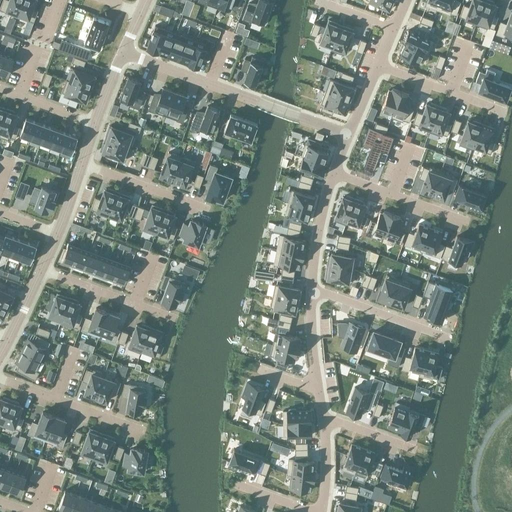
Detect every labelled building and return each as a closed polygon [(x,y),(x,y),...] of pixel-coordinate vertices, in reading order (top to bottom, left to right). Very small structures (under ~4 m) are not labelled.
[(9,0),(3,0),(0,8),(0,9),(17,16),(18,14),(17,14),(22,0),(9,0),(10,0),(9,0)] [(22,0),(17,14),(18,14),(28,18),(27,20),(34,22),(38,10),(32,8),(35,0),(22,0)] [(199,0),(199,1),(217,8),(220,0),(199,0)] [(236,10),(239,0),(220,0),(217,8),(228,12),(230,8),(236,10)] [(258,0),(258,3),(257,6),(249,3),(243,19),(263,26),(265,20),(265,19),(267,14),(268,13),(267,13),(270,6),(271,3),(271,4),(271,3),(271,1),(269,1),(269,0),(268,0),(269,0),(267,0),(258,0)] [(368,0),(372,2),(371,3),(378,7),(379,5),(390,10),(394,0),(368,0)] [(427,0),(426,5),(437,10),(441,0),(427,0)] [(441,0),(437,10),(449,14),(450,12),(456,14),(460,2),(454,0),(441,0)] [(464,5),(459,16),(465,19),(465,20),(476,25),(484,0),(472,0),(470,7),(464,5)] [(489,0),(484,0),(476,25),(487,29),(488,27),(494,29),(498,17),(492,15),(496,5),(493,4),(494,2),(489,0)] [(161,6),(159,12),(171,16),(171,15),(173,10),(161,6)] [(501,22),(496,34),(503,36),(504,34),(511,37),(511,11),(511,12),(507,24),(501,22)] [(422,16),(420,22),(431,26),(434,20),(422,16)] [(94,17),(84,44),(99,49),(109,23),(94,17)] [(328,20),(320,44),(332,48),(341,25),(338,24),(338,23),(328,20)] [(314,22),(310,34),(316,36),(320,25),(314,22)] [(420,22),(418,28),(426,31),(429,32),(431,26),(420,22)] [(332,48),(331,50),(344,55),(353,29),(344,25),(344,26),(341,25),(332,48)] [(158,52),(166,30),(155,26),(153,32),(151,37),(150,39),(147,38),(145,45),(148,46),(147,48),(158,52)] [(409,30),(404,40),(405,41),(405,42),(426,52),(426,53),(428,53),(433,42),(423,37),(426,31),(418,28),(416,33),(409,30)] [(168,55),(176,33),(166,30),(158,52),(168,55)] [(178,59),(186,37),(176,33),(168,55),(178,59)] [(188,63),(196,41),(186,37),(178,59),(188,62),(188,63)] [(361,39),(356,51),(362,53),(367,42),(361,39)] [(62,40),(58,49),(87,59),(90,50),(62,40)] [(208,59),(214,43),(208,41),(206,44),(196,41),(188,63),(199,67),(203,57),(208,59)] [(402,44),(399,50),(401,51),(399,54),(411,59),(410,60),(416,63),(417,62),(421,63),(426,53),(426,52),(405,42),(404,44),(402,44)] [(3,55),(0,64),(0,72),(8,75),(14,59),(3,55)] [(68,55),(66,60),(72,62),(72,63),(83,67),(86,61),(74,57),(68,55)] [(439,55),(435,67),(441,69),(445,57),(439,55)] [(241,70),(246,72),(244,80),(243,80),(243,81),(244,81),(255,85),(262,65),(262,66),(263,65),(262,65),(264,60),(252,56),(251,61),(245,59),(241,70)] [(70,81),(90,89),(92,83),(94,83),(96,77),(74,69),(70,81)] [(495,72),(487,69),(485,74),(480,71),(475,83),(481,85),(479,90),(505,100),(510,87),(492,80),(495,72)] [(342,72),(340,78),(352,82),(354,76),(342,72)] [(46,73),(42,85),(48,87),(52,75),(46,73)] [(131,78),(128,77),(128,78),(127,78),(127,79),(128,79),(127,81),(126,81),(127,82),(124,88),(123,89),(124,89),(122,94),(121,94),(121,95),(122,95),(119,101),(139,108),(144,92),(137,89),(140,81),(138,80),(137,80),(134,79),(135,79),(134,78),(134,79),(131,78),(131,77),(131,78)] [(66,80),(61,92),(71,96),(70,98),(79,101),(79,99),(87,102),(89,95),(87,95),(90,89),(70,81),(66,80)] [(331,80),(327,92),(351,101),(354,93),(352,92),(353,88),(331,80)] [(166,116),(174,91),(163,87),(160,96),(155,94),(149,110),(166,116)] [(389,90),(381,110),(392,114),(393,114),(401,92),(393,89),(392,91),(389,90)] [(182,122),(188,106),(183,104),(186,96),(174,91),(166,116),(182,122)] [(327,92),(320,110),(332,114),(334,109),(346,113),(351,101),(327,92)] [(392,114),(391,117),(403,122),(403,120),(409,122),(413,110),(408,108),(411,98),(408,97),(409,95),(401,92),(393,114),(392,114)] [(417,111),(413,123),(419,125),(418,127),(429,131),(439,105),(431,103),(430,105),(427,104),(423,114),(417,111)] [(439,105),(429,131),(441,136),(441,134),(447,136),(451,124),(445,122),(449,112),(445,110),(446,108),(439,105)] [(219,110),(208,106),(205,114),(197,112),(191,127),(210,134),(219,110)] [(7,109),(0,127),(0,131),(9,135),(9,136),(15,139),(20,127),(14,125),(17,115),(14,114),(15,112),(7,109)] [(225,130),(224,131),(225,131),(250,140),(251,140),(251,139),(257,125),(257,124),(256,123),(247,120),(241,118),(231,115),(232,114),(231,114),(230,115),(225,130)] [(26,118),(20,135),(31,139),(37,122),(35,122),(35,121),(33,121),(33,120),(32,120),(26,118)] [(455,119),(451,131),(457,133),(461,121),(455,119)] [(468,121),(459,144),(469,148),(472,149),(473,147),(472,147),(481,123),(475,121),(473,120),(472,122),(468,121)] [(37,122),(31,139),(41,142),(47,126),(45,125),(43,124),(37,122)] [(130,122),(127,128),(139,132),(141,126),(130,122)] [(376,123),(374,129),(386,133),(388,127),(376,123)] [(481,123),(472,147),(473,147),(490,154),(495,142),(489,140),(493,128),(485,125),(481,124),(482,123),(481,123)] [(47,126),(41,142),(51,146),(57,129),(51,127),(48,126),(49,126),(48,126),(47,126)] [(106,135),(105,138),(131,148),(135,135),(109,126),(106,135)] [(389,151),(394,136),(386,133),(374,129),(369,127),(363,143),(372,147),(365,167),(369,168),(374,170),(378,161),(381,150),(382,149),(389,151)] [(57,129),(51,146),(61,150),(67,133),(66,133),(66,132),(65,132),(65,133),(63,132),(63,131),(63,132),(57,129)] [(324,134),(317,132),(315,138),(322,140),(324,134)] [(67,133),(61,150),(72,154),(78,137),(71,135),(71,134),(71,135),(69,134),(68,133),(68,134),(67,133)] [(104,141),(100,151),(126,160),(131,148),(105,138),(104,142),(104,141)] [(308,138),(301,156),(303,157),(304,157),(314,160),(324,164),(324,162),(326,162),(328,156),(327,155),(328,152),(318,148),(320,143),(308,138)] [(223,143),(214,140),(210,151),(219,155),(223,143)] [(169,152),(159,178),(169,181),(172,182),(181,157),(169,152)] [(146,153),(142,165),(148,167),(152,156),(146,153)] [(152,156),(148,167),(154,170),(158,158),(152,156)] [(181,157),(172,182),(175,183),(175,184),(184,187),(187,180),(189,181),(193,171),(190,170),(194,161),(181,157)] [(303,157),(299,168),(306,171),(304,175),(313,178),(315,174),(321,176),(325,166),(323,165),(324,164),(314,160),(304,157),(303,157)] [(210,164),(205,178),(212,181),(206,196),(215,199),(215,198),(222,200),(231,177),(216,172),(218,167),(210,164)] [(423,166),(419,178),(425,180),(421,190),(425,192),(424,194),(432,197),(441,171),(430,166),(429,168),(423,166)] [(441,171),(432,197),(439,199),(440,197),(444,198),(447,188),(453,191),(457,179),(452,177),(452,175),(441,171)] [(198,174),(193,186),(199,188),(203,176),(198,174)] [(301,174),(299,180),(311,184),(313,178),(304,175),(301,174)] [(299,180),(297,186),(309,190),(311,184),(299,180)] [(20,183),(16,194),(23,197),(27,186),(20,183)] [(33,188),(29,199),(36,201),(34,206),(36,207),(35,210),(44,213),(45,210),(47,211),(48,208),(51,209),(54,200),(51,199),(55,190),(41,185),(40,190),(33,188)] [(459,185),(454,198),(457,199),(472,204),(470,208),(479,212),(486,195),(460,185),(459,185)] [(95,197),(91,209),(97,211),(96,213),(108,217),(117,192),(117,191),(108,188),(108,191),(104,189),(101,199),(95,197)] [(292,190),(288,202),(312,209),(313,205),(314,202),(315,197),(292,190)] [(117,192),(108,217),(120,222),(129,196),(117,192)] [(343,197),(334,220),(346,224),(347,221),(351,209),(355,198),(347,195),(346,198),(343,197)] [(351,209),(347,221),(357,224),(357,226),(363,229),(368,217),(362,215),(365,205),(362,204),(363,201),(355,198),(351,209)] [(288,202),(285,214),(308,221),(310,216),(311,213),(311,212),(312,209),(288,202)] [(133,204),(128,216),(134,218),(138,206),(133,204)] [(152,205),(143,230),(156,235),(157,231),(156,231),(164,209),(152,205)] [(138,206),(134,218),(140,220),(144,208),(138,206)] [(164,209),(156,231),(157,231),(167,235),(167,237),(173,239),(177,227),(171,225),(175,215),(172,214),(173,212),(164,209)] [(371,220),(366,232),(373,234),(373,232),(384,236),(392,214),(384,211),(383,213),(380,212),(376,222),(371,220)] [(392,214),(384,236),(395,240),(394,242),(401,244),(405,233),(399,230),(403,220),(399,219),(400,217),(392,214)] [(183,223),(179,235),(185,237),(184,240),(198,245),(201,237),(203,237),(206,230),(204,229),(206,224),(203,223),(199,222),(196,221),(196,222),(191,220),(189,225),(183,223)] [(289,221),(288,227),(300,230),(302,224),(289,221)] [(409,233),(405,245),(411,247),(411,245),(422,249),(423,249),(431,228),(427,227),(424,226),(424,225),(424,226),(419,224),(415,235),(409,233)] [(288,227),(286,233),(299,236),(300,231),(300,230),(288,227)] [(422,249),(422,251),(440,258),(444,246),(438,243),(442,232),(438,231),(437,230),(437,231),(434,230),(434,229),(431,228),(423,249),(422,249)] [(5,237),(0,250),(0,251),(10,255),(16,238),(15,238),(15,237),(14,237),(12,237),(12,236),(5,234),(4,237),(5,237)] [(280,235),(277,249),(304,255),(304,254),(303,254),(304,250),(305,250),(305,249),(304,249),(303,248),(304,245),(304,244),(305,241),(302,240),(301,239),(301,240),(280,235)] [(349,243),(350,237),(338,235),(337,241),(349,243)] [(447,240),(442,253),(466,262),(473,242),(456,235),(453,242),(447,240)] [(16,238),(10,255),(20,258),(26,242),(20,240),(20,239),(18,239),(18,238),(17,238),(17,239),(16,238)] [(337,243),(336,247),(348,249),(349,247),(349,243),(337,241),(337,243)] [(26,242),(20,258),(31,262),(32,259),(35,249),(36,249),(37,246),(30,243),(28,242),(27,242),(26,242)] [(68,244),(62,261),(72,265),(79,248),(68,244)] [(79,248),(72,265),(83,269),(89,252),(79,248)] [(277,249),(274,263),(296,268),(295,268),(296,268),(299,268),(300,265),(300,264),(301,261),(302,261),(302,260),(303,260),(303,259),(302,259),(303,255),(304,255),(277,249)] [(89,252),(83,269),(93,273),(99,255),(89,252)] [(329,256),(327,265),(328,265),(341,268),(354,270),(356,258),(332,253),(331,257),(329,256)] [(99,255),(93,273),(103,276),(109,259),(99,255)] [(109,259),(103,276),(113,280),(119,263),(109,259)] [(119,263),(113,280),(124,284),(130,267),(119,263)] [(328,265),(325,278),(337,280),(337,282),(345,283),(345,281),(352,283),(354,270),(341,268),(328,265)] [(282,268),(281,275),(294,277),(295,270),(282,268)] [(367,287),(371,276),(365,274),(361,285),(367,287)] [(387,274),(377,300),(386,303),(389,304),(389,305),(390,305),(394,292),(399,279),(387,274)] [(164,275),(160,287),(166,289),(161,302),(166,303),(165,304),(171,306),(176,307),(178,300),(180,301),(184,292),(181,291),(184,283),(164,275)] [(281,275),(280,281),(290,282),(293,283),(294,277),(281,275)] [(377,278),(371,276),(367,287),(373,290),(377,278)] [(394,292),(390,305),(398,308),(399,305),(403,307),(412,283),(399,279),(394,292)] [(424,314),(429,316),(442,320),(454,290),(451,289),(428,281),(422,296),(423,295),(430,298),(425,310),(424,314)] [(0,302),(10,307),(13,300),(11,299),(13,295),(3,291),(6,285),(0,282),(0,302)] [(275,284),(272,296),(286,298),(299,301),(301,293),(299,293),(299,289),(292,287),(289,287),(275,284)] [(352,285),(349,294),(355,296),(358,288),(352,285)] [(57,293),(49,315),(61,320),(69,298),(57,293)] [(416,294),(412,305),(418,308),(422,296),(416,294)] [(272,296),(270,307),(295,312),(295,308),(298,309),(299,301),(286,298),(272,296)] [(61,320),(60,323),(71,328),(72,326),(78,328),(82,316),(76,314),(80,304),(77,303),(78,301),(69,297),(69,298),(61,320)] [(0,315),(3,317),(4,314),(6,315),(10,307),(0,302),(0,315)] [(86,318),(82,330),(99,336),(101,332),(100,332),(107,312),(96,308),(94,315),(93,315),(94,315),(93,317),(92,318),(93,318),(92,320),(86,318)] [(107,312),(100,332),(101,332),(111,336),(109,340),(116,342),(120,330),(114,328),(115,326),(116,324),(116,323),(119,316),(107,312)] [(280,313),(279,320),(291,322),(292,316),(280,313)] [(279,320),(277,326),(289,328),(289,329),(291,322),(279,320)] [(365,328),(350,322),(348,326),(345,324),(345,323),(338,323),(338,335),(344,337),(342,343),(357,348),(365,328)] [(137,325),(128,348),(141,353),(142,351),(150,328),(150,327),(142,324),(141,326),(137,325)] [(275,332),(272,343),(299,350),(300,346),(301,341),(299,341),(300,337),(288,335),(289,328),(277,326),(276,332),(275,332)] [(38,327),(36,333),(48,337),(50,331),(38,327)] [(150,328),(142,351),(159,358),(164,346),(158,344),(162,332),(154,329),(150,328)] [(122,331),(118,342),(124,345),(128,333),(122,331)] [(383,334),(374,331),(368,347),(390,355),(387,363),(398,367),(405,348),(398,345),(400,340),(390,337),(389,336),(385,335),(384,334),(383,334)] [(28,339),(22,351),(41,360),(50,342),(39,336),(35,343),(28,339)] [(272,343),(270,355),(278,357),(277,360),(275,366),(287,370),(289,364),(288,364),(290,360),(294,361),(295,358),(297,358),(299,350),(272,343)] [(406,357),(403,369),(409,371),(409,369),(417,371),(421,372),(427,350),(423,349),(422,349),(420,349),(420,348),(415,347),(412,358),(406,357)] [(421,372),(420,376),(432,379),(433,377),(439,379),(442,366),(436,365),(439,354),(434,352),(431,351),(427,350),(421,372)] [(22,351),(16,362),(20,364),(16,371),(35,380),(39,372),(35,370),(41,360),(22,351)] [(87,369),(82,381),(88,383),(85,393),(88,394),(87,397),(95,399),(103,377),(104,377),(105,374),(93,369),(93,371),(87,369)] [(53,382),(57,373),(51,371),(48,380),(53,382)] [(95,399),(103,402),(103,400),(107,401),(111,391),(117,393),(121,382),(114,379),(114,381),(104,377),(103,377),(95,399)] [(247,382),(242,395),(246,397),(242,408),(260,414),(265,402),(259,400),(263,388),(247,382)] [(124,384),(122,396),(129,397),(126,410),(141,413),(142,406),(144,406),(146,396),(144,396),(146,387),(124,384)] [(368,392),(355,387),(346,411),(360,416),(364,408),(365,404),(372,406),(376,393),(369,390),(368,392)] [(0,398),(0,425),(2,426),(11,400),(4,397),(3,399),(0,398)] [(275,400),(270,398),(265,410),(271,412),(275,400)] [(11,400),(2,426),(13,430),(14,428),(19,430),(24,418),(18,416),(22,406),(18,405),(19,403),(11,400)] [(303,402),(289,403),(289,423),(309,422),(309,408),(303,409),(303,402)] [(396,402),(388,426),(391,427),(390,428),(397,431),(397,429),(400,430),(403,421),(406,412),(407,412),(408,408),(409,406),(396,402)] [(377,403),(373,415),(379,417),(383,405),(377,403)] [(403,421),(400,430),(401,430),(400,432),(403,433),(411,436),(415,424),(421,426),(421,425),(427,427),(430,418),(425,415),(408,408),(407,412),(406,412),(403,421)] [(32,422),(28,434),(45,440),(54,416),(53,416),(54,416),(43,412),(40,419),(39,421),(39,422),(38,424),(32,422)] [(54,416),(45,440),(62,446),(67,434),(61,432),(62,430),(62,428),(63,428),(63,427),(65,420),(54,416)] [(309,422),(289,423),(290,443),(304,442),(304,436),(310,436),(309,422)] [(90,429),(80,454),(93,459),(102,433),(99,432),(90,429)] [(76,430),(72,442),(78,444),(82,433),(76,430)] [(102,433),(93,459),(105,464),(115,438),(105,434),(105,435),(102,433)] [(344,463),(342,469),(354,473),(363,448),(360,447),(359,447),(356,446),(357,446),(356,446),(351,444),(347,457),(345,456),(343,463),(344,463)] [(114,458),(120,460),(124,448),(118,446),(114,458)] [(125,452),(122,465),(129,466),(128,469),(143,472),(145,463),(147,463),(148,455),(146,455),(147,450),(144,449),(140,449),(140,448),(140,449),(137,448),(137,449),(132,448),(131,453),(125,452)] [(355,473),(352,479),(364,483),(366,477),(375,453),(370,451),(367,450),(367,449),(367,450),(363,448),(354,473),(355,473)] [(234,449),(228,466),(237,469),(238,465),(256,472),(260,459),(234,449)] [(289,460),(287,474),(291,475),(291,474),(314,477),(314,476),(314,472),(315,472),(315,471),(315,470),(313,470),(314,467),(314,466),(314,462),(311,462),(311,461),(310,462),(289,460)] [(264,461),(260,473),(266,475),(270,463),(264,461)] [(377,461),(373,473),(379,475),(383,463),(377,461)] [(392,461),(385,480),(404,487),(411,468),(392,461)] [(6,469),(0,484),(0,485),(10,489),(16,472),(6,469)] [(16,472),(10,489),(20,493),(26,476),(16,472)] [(291,475),(290,488),(296,489),(296,491),(304,492),(304,490),(307,490),(308,491),(308,490),(311,490),(311,487),(312,487),(312,486),(312,483),(313,483),(313,482),(314,482),(314,481),(313,481),(314,477),(291,474),(291,475)] [(345,491),(357,493),(358,487),(346,485),(345,491)] [(375,486),(371,497),(379,500),(383,489),(375,486)] [(65,490),(59,507),(65,510),(66,510),(69,511),(76,494),(65,490)] [(345,491),(344,497),(356,499),(357,493),(345,491)] [(76,494),(69,511),(72,511),(80,511),(86,498),(76,494)] [(86,498),(80,511),(92,511),(96,502),(86,498)] [(96,502),(92,511),(103,511),(106,505),(96,502)] [(336,506),(335,511),(363,511),(364,507),(339,502),(338,507),(336,506)]
